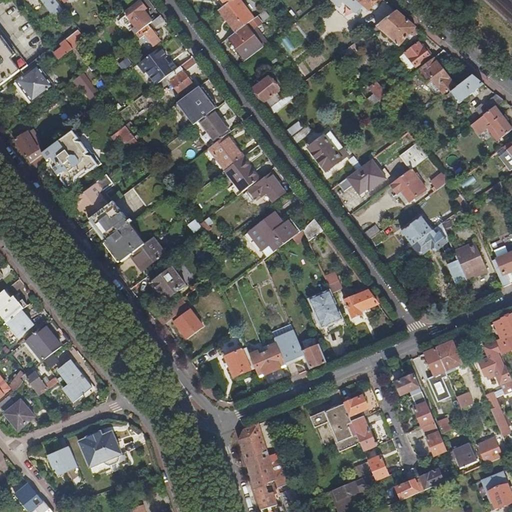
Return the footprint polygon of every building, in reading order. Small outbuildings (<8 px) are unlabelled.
[(63,12),(54,0),(37,0),(38,1),(40,0),(41,0),(55,18),(62,13),(63,12)] [(131,8),(140,2),(138,0),(127,0),(126,1),(131,8)] [(226,6),(220,11),(237,34),(255,20),(240,0),(234,0),(229,4),(226,6)] [(358,0),(370,11),(379,0),(358,0)] [(136,36),(142,32),(152,24),(145,13),(147,11),(141,3),(126,14),(127,16),(136,28),(133,31),(136,36)] [(401,47),(417,29),(412,24),(398,12),(378,28),(401,47)] [(62,13),(55,18),(58,22),(65,17),(62,13)] [(136,28),(127,16),(120,21),(129,33),(133,31),(136,28)] [(153,31),(165,22),(161,17),(152,24),(142,32),(153,48),(161,43),(153,31)] [(237,34),(230,39),(239,51),(255,38),(252,33),(263,25),(258,18),(255,20),(237,34)] [(86,42),(76,28),(74,30),(77,34),(61,46),(62,48),(56,53),(55,51),(51,46),(49,48),(51,50),(60,61),(71,53),(75,50),(86,42)] [(292,45),(304,37),(299,30),(287,39),(292,45)] [(0,87),(21,72),(27,68),(0,32),(0,87)] [(255,38),(239,51),(247,61),(264,49),(255,38)] [(424,49),(420,43),(400,59),(402,62),(409,57),(417,68),(432,56),(433,54),(428,48),(426,48),(424,49)] [(164,81),(167,79),(177,71),(171,64),(169,65),(165,60),(168,58),(161,49),(140,65),(146,74),(148,73),(158,86),(164,81)] [(75,50),(71,53),(86,73),(91,70),(75,50)] [(445,94),(450,90),(455,86),(441,67),(453,58),(444,52),(419,72),(427,83),(426,84),(434,95),(436,94),(441,96),(444,93),(445,94)] [(390,66),(400,59),(395,53),(386,60),(390,66)] [(27,68),(21,72),(25,77),(17,83),(33,104),(54,89),(39,68),(44,63),(40,58),(27,68)] [(185,75),(198,65),(193,59),(177,71),(167,79),(181,97),(194,87),(185,75)] [(85,74),(72,83),(78,91),(83,88),(91,100),(99,94),(85,74)] [(466,99),(485,84),(474,76),(457,88),(452,92),(460,103),(466,99)] [(270,78),(254,90),(257,94),(270,110),(282,101),(278,94),(280,92),(270,78)] [(292,87),(295,91),(305,83),(302,79),(292,87)] [(167,85),(164,81),(158,86),(154,89),(157,92),(167,85)] [(204,93),(214,86),(210,81),(198,90),(199,92),(204,93)] [(380,102),(388,96),(378,84),(371,89),(375,95),(369,100),(374,107),(380,102)] [(201,123),(214,113),(211,109),(204,99),(200,94),(187,104),(198,119),(191,124),(194,128),(201,123)] [(497,107),(505,101),(499,96),(485,106),(483,105),(477,110),(482,118),(497,107)] [(204,99),(211,109),(215,107),(207,97),(204,99)] [(511,129),(511,127),(497,107),(482,118),(472,126),(479,135),(487,130),(486,129),(488,127),(498,141),(511,129)] [(217,144),(227,137),(230,134),(214,113),(201,123),(217,144)] [(300,122),(288,129),(291,135),(304,128),(300,122)] [(143,149),(135,138),(127,127),(113,137),(115,140),(120,137),(124,143),(130,143),(136,151),(133,153),(135,156),(143,149)] [(21,138),(16,142),(21,151),(30,165),(31,165),(48,152),(33,130),(25,136),(21,138)] [(51,150),(77,185),(101,167),(92,155),(74,132),(51,150)] [(303,132),(292,140),(296,145),(307,137),(303,132)] [(227,171),(243,159),(227,137),(217,144),(210,150),(227,171)] [(309,149),(318,161),(334,149),(326,137),(309,149)] [(511,141),(505,147),(508,151),(500,157),(511,171),(511,170),(511,141)] [(401,156),(411,170),(430,156),(429,155),(418,143),(401,156)] [(334,149),(318,161),(327,173),(350,156),(345,150),(339,154),(334,149)] [(51,150),(48,152),(74,187),(77,185),(51,150)] [(92,155),(101,167),(104,165),(95,153),(92,155)] [(350,161),(358,172),(362,168),(354,158),(350,161)] [(243,194),(260,181),(243,159),(227,171),(227,172),(243,194)] [(358,172),(339,186),(344,193),(353,187),(360,195),(369,190),(373,186),(375,189),(391,177),(386,170),(381,173),(372,161),(362,168),(358,172)] [(159,170),(155,164),(151,168),(155,173),(159,170)] [(411,170),(391,185),(399,194),(402,192),(410,202),(427,190),(411,170)] [(432,189),(435,192),(445,185),(450,181),(444,173),(432,183),(435,187),(432,189)] [(108,176),(84,193),(85,194),(74,202),(80,210),(82,208),(92,220),(110,207),(100,195),(114,184),(108,176)] [(253,202),(266,193),(269,191),(275,198),(277,201),(286,194),(272,176),(247,194),(253,202)] [(463,210),(469,206),(454,187),(450,181),(445,185),(463,210)] [(505,195),(500,184),(494,188),(499,198),(505,195)] [(269,191),(266,193),(272,200),(275,198),(269,191)] [(402,192),(399,194),(407,205),(410,202),(402,192)] [(92,220),(91,221),(107,242),(130,225),(131,225),(116,203),(110,207),(92,220)] [(279,251),(299,236),(289,222),(285,226),(276,214),(250,234),(264,253),(271,248),(275,254),(279,251)] [(403,233),(413,247),(433,232),(423,218),(403,233)] [(189,225),(194,233),(202,228),(197,219),(189,225)] [(310,242),(324,232),(315,221),(305,231),(310,242)] [(201,225),(207,233),(212,230),(206,222),(201,225)] [(130,225),(107,242),(123,263),(132,257),(146,246),(130,225)] [(441,233),(448,243),(450,242),(443,225),(437,230),(439,234),(441,233)] [(375,226),(364,234),(369,241),(380,233),(375,226)] [(433,232),(413,247),(421,257),(432,249),(434,252),(437,252),(448,243),(441,233),(439,234),(437,230),(433,232)] [(511,253),(493,262),(504,288),(511,284),(511,276),(511,273),(511,272),(511,237),(510,239),(511,244),(511,253)] [(146,246),(132,257),(143,272),(166,255),(155,240),(146,246)] [(457,258),(467,280),(488,270),(476,243),(455,253),(457,258)] [(267,266),(281,256),(279,251),(275,254),(265,262),(267,266)] [(459,283),(467,280),(457,258),(450,262),(459,283)] [(153,284),(166,303),(187,287),(174,269),(153,284)] [(326,277),(332,290),(333,294),(343,289),(336,273),(326,277)] [(322,329),(344,320),(333,294),(332,290),(310,300),(322,329)] [(11,300),(5,292),(0,296),(0,314),(8,324),(23,312),(28,307),(23,301),(19,305),(14,298),(11,300)] [(362,312),(379,305),(369,292),(362,296),(360,292),(345,299),(353,319),(363,315),(362,312)] [(187,297),(159,317),(165,326),(193,306),(187,297)] [(176,323),(189,341),(205,329),(192,311),(176,323)] [(23,312),(8,324),(20,338),(34,327),(25,317),(26,316),(23,312)] [(502,340),(496,343),(501,353),(501,355),(511,350),(511,317),(503,321),(496,324),(502,340)] [(292,326),(273,334),(276,341),(295,333),(292,326)] [(62,348),(45,327),(29,341),(46,361),(62,348)] [(286,364),(305,356),(303,352),(295,333),(276,341),(278,345),(286,364)] [(463,365),(453,342),(449,344),(437,349),(447,372),(463,365)] [(501,386),(511,381),(511,380),(506,367),(504,368),(498,354),(501,353),(496,343),(495,344),(485,349),(490,360),(480,364),(486,378),(496,374),(501,386)] [(188,358),(192,362),(209,350),(206,345),(188,358)] [(266,355),(274,373),(282,370),(281,368),(286,365),(286,364),(278,345),(269,349),(271,352),(266,355)] [(305,356),(311,371),(321,367),(327,364),(320,346),(303,352),(305,356)] [(235,378),(256,369),(251,356),(248,349),(227,358),(235,378)] [(447,372),(437,349),(426,354),(436,377),(442,374),(445,381),(450,379),(447,372)] [(256,369),(259,376),(265,374),(266,376),(274,373),(266,355),(260,357),(259,353),(251,356),(256,369)] [(64,390),(75,403),(92,390),(84,380),(87,378),(85,376),(82,378),(70,362),(59,372),(70,385),(64,390)] [(40,395),(42,394),(48,390),(49,390),(54,387),(48,378),(43,382),(34,370),(26,376),(29,379),(39,393),(40,395)] [(21,380),(26,376),(24,374),(22,373),(13,385),(19,390),(24,383),(21,380)] [(423,394),(416,376),(413,377),(412,374),(407,376),(408,379),(399,383),(399,384),(397,385),(402,396),(412,392),(414,397),(416,396),(423,394)] [(0,399),(11,390),(0,376),(0,399)] [(487,397),(503,434),(510,430),(495,393),(487,397)] [(435,422),(423,394),(416,396),(420,406),(415,409),(416,411),(416,412),(422,428),(423,427),(435,422)] [(467,395),(458,399),(462,410),(471,406),(467,395)] [(10,397),(0,404),(0,409),(3,413),(15,404),(10,397)] [(346,405),(344,405),(352,423),(364,417),(362,412),(369,410),(365,402),(366,401),(364,397),(352,402),(351,400),(347,401),(346,402),(346,405)] [(22,402),(6,415),(20,432),(36,418),(22,402)] [(352,423),(344,405),(326,413),(326,412),(311,418),(316,429),(330,423),(338,443),(336,444),(340,453),(361,443),(352,423)] [(352,423),(361,443),(365,452),(377,447),(369,429),(368,428),(364,417),(352,423)] [(448,419),(439,423),(444,434),(452,431),(448,419)] [(428,441),(435,457),(448,452),(435,422),(423,427),(429,441),(428,441)] [(255,491),(268,487),(267,486),(269,486),(274,484),(274,485),(277,485),(278,489),(292,483),(280,453),(270,456),(259,425),(245,431),(240,441),(255,491)] [(124,456),(123,455),(115,434),(106,438),(104,433),(89,439),(90,440),(81,443),(92,469),(105,464),(106,465),(112,467),(119,464),(121,459),(120,458),(124,456)] [(200,451),(201,449),(202,447),(201,444),(200,442),(199,440),(196,439),(194,439),(192,439),(190,440),(188,442),(187,444),(187,447),(188,449),(189,451),(191,452),(193,453),(195,453),(198,452),(200,451)] [(486,465),(495,461),(494,456),(501,453),(495,439),(478,446),(486,465)] [(454,452),(457,459),(461,470),(463,469),(464,470),(464,469),(465,468),(466,469),(467,469),(466,468),(478,463),(470,445),(454,452)] [(69,472),(77,491),(85,484),(71,449),(49,458),(54,470),(56,469),(59,476),(69,472)] [(449,454),(452,461),(457,459),(454,452),(449,454)] [(127,454),(123,455),(124,456),(120,458),(121,459),(119,464),(112,467),(106,465),(105,464),(92,469),(95,478),(131,463),(127,454)] [(377,482),(390,477),(383,460),(382,461),(381,458),(369,463),(374,474),(377,482)] [(421,480),(418,481),(423,492),(445,483),(444,483),(439,471),(438,472),(437,472),(420,479),(421,480)] [(511,493),(510,489),(503,474),(484,482),(497,510),(511,503),(511,493)] [(367,477),(335,491),(339,501),(336,503),(339,511),(343,511),(357,506),(352,496),(371,488),(367,477)] [(423,492),(418,481),(416,482),(416,481),(399,488),(400,489),(397,490),(403,501),(410,498),(423,492)] [(50,511),(38,497),(28,485),(16,496),(29,511),(50,511)] [(255,491),(262,511),(279,506),(274,490),(269,492),(268,487),(255,491)] [(287,504),(298,499),(294,489),(283,494),(287,504)]
